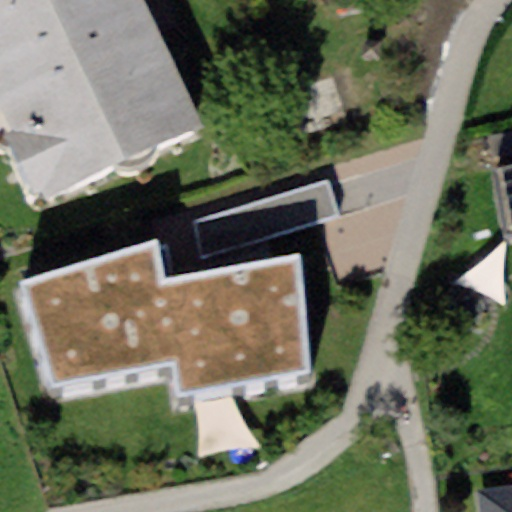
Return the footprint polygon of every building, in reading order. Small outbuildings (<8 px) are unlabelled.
[(152,0),(0,0),(0,100),(44,197),(208,123),(152,0)] [(511,165),(494,168),(505,237),(511,235),(511,165)] [(337,222),(327,189),(194,230),(204,262),(337,222)] [(155,246),(18,288),(52,396),(169,370),(175,403),(306,378),(298,261),(162,285),(155,246)] [(511,511),(511,484),(478,489),(481,511),(511,511)]
